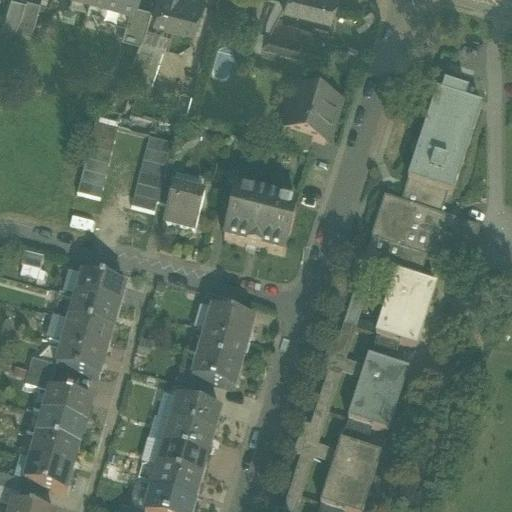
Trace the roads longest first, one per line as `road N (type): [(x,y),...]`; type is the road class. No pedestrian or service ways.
road 1 (residential): [(411,0),(313,312)]
road 2 (residential): [(313,312),(0,237)]
road 3 (residential): [(313,312),(244,511)]
